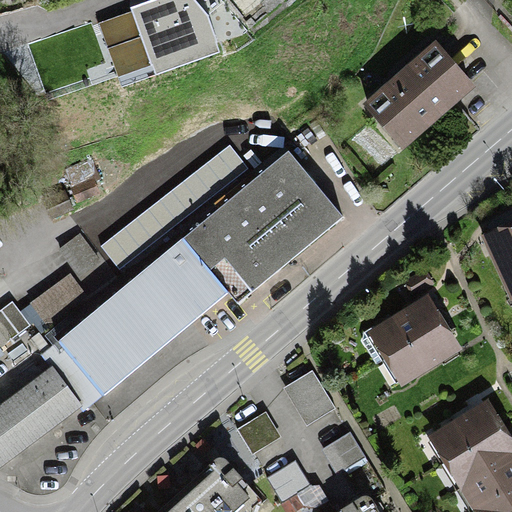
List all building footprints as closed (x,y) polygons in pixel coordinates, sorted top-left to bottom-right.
[(135,26),(143,47),(162,40),(163,42),(217,22),(205,0),(191,0),(187,2),(186,0),(180,0),(151,11),(154,19),(135,26)] [(436,47),(370,105),(399,138),(448,96),(452,100),(469,85),(436,47)] [(249,168),(230,144),(100,245),(119,269),(249,168)] [(343,216),(288,150),(183,237),(156,260),(57,341),(102,395),(228,291),(237,303),(343,216)] [(511,227),(503,232),(488,239),(497,258),(495,262),(499,271),(503,272),(511,290),(511,227)] [(98,259),(80,235),(60,251),(78,274),(98,259)] [(430,283),(423,273),(411,280),(418,290),(430,283)] [(84,299),(68,277),(31,304),(47,326),(84,299)] [(30,326),(12,302),(0,310),(0,333),(7,343),(30,326)] [(377,364),(390,355),(405,378),(422,367),(428,368),(435,363),(436,358),(454,347),(448,336),(440,324),(434,314),(426,302),(408,313),(402,312),(396,316),(395,321),(377,332),(373,326),(364,332),(362,341),(377,364)] [(313,370),(288,385),(310,423),(335,408),(313,370)] [(0,460),(77,403),(53,371),(0,410),(0,460)] [(436,437),(450,459),(449,460),(481,511),(511,511),(511,449),(508,443),(494,420),(485,406),(467,417),(463,416),(456,421),(455,425),(436,437)] [(263,413),(236,430),(252,455),(278,439),(263,413)] [(365,456),(350,432),(325,448),(341,472),(365,456)] [(241,511),(259,496),(225,460),(221,457),(215,459),(197,475),(185,494),(177,494),(164,511),(241,511)] [(307,487),(292,462),(266,478),(281,503),(307,487)] [(378,511),(370,498),(366,496),(362,497),(336,511),(378,511)]
